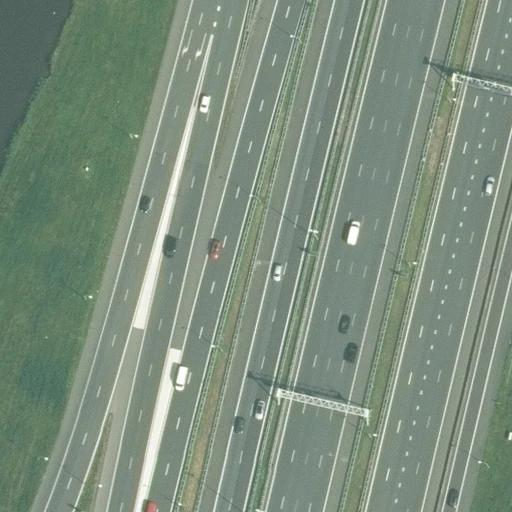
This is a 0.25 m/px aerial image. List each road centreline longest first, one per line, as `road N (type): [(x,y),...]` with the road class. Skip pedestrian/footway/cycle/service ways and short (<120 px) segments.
road 1 (motorway): [(291,0),(157,511)]
road 2 (motorway): [(294,511),(415,0)]
road 3 (motorway): [(348,0),(229,511)]
road 4 (motorway): [(393,511),(511,15)]
road 5 (motorway): [(211,36),(177,106),(58,511)]
road 6 (motorway): [(211,36),(208,112),(119,511)]
road 7 (motorway): [(448,511),(511,242)]
